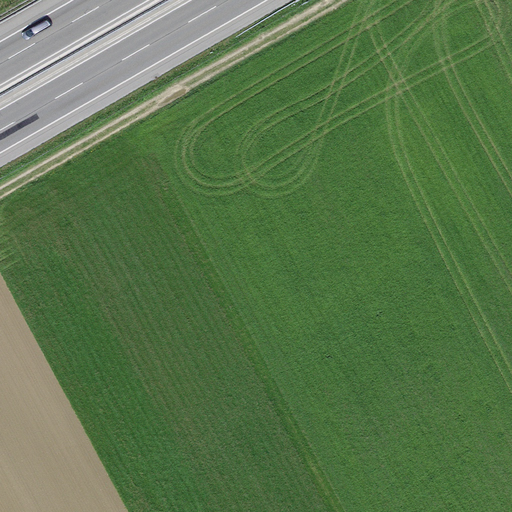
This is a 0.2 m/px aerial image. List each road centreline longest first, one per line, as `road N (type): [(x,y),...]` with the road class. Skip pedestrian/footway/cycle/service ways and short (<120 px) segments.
road 1 (track): [(0,192),(338,0)]
road 2 (motorway): [(0,129),(227,0)]
road 3 (motorway): [(110,0),(0,63)]
